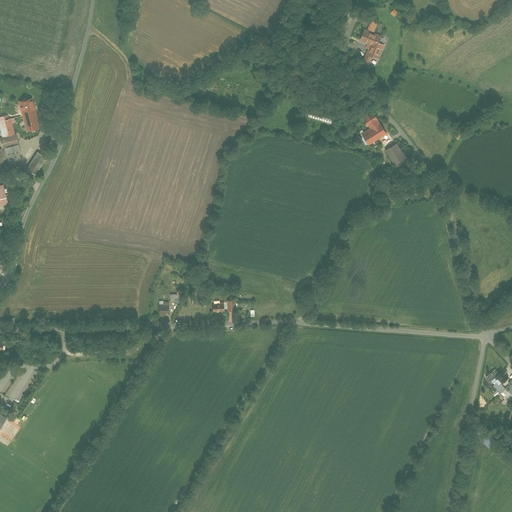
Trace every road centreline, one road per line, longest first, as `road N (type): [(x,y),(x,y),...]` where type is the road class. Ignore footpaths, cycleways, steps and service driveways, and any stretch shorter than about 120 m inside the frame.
road 1 (residential): [(0,330),(291,322),(486,335)]
road 2 (residential): [(363,0),(347,37),(348,65),(444,186),(486,335)]
road 3 (residential): [(93,0),(60,138),(0,282)]
road 4 (residential): [(486,335),(450,511)]
